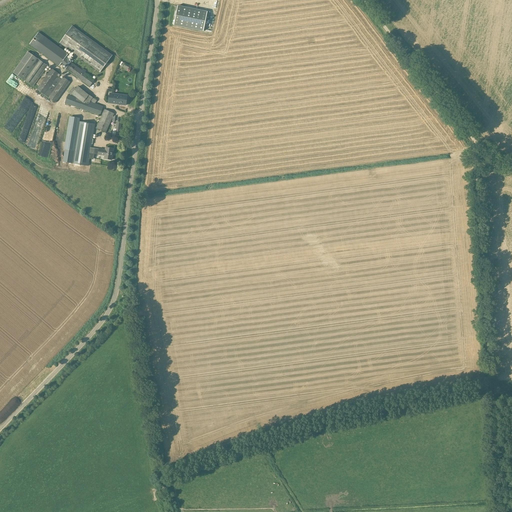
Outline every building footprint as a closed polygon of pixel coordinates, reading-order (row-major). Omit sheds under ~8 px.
[(203,31),(207,12),(177,6),(173,25),(203,31)] [(100,72),(112,55),(72,26),(59,43),(100,72)] [(68,54),(38,32),(29,44),(59,66),(68,54)] [(47,66),(28,52),(13,73),(24,81),(24,80),(33,87),(47,66)] [(94,80),(69,61),(64,68),(89,86),(94,80)] [(59,74),(52,69),(37,90),(55,103),(70,82),(63,77),(62,79),(57,76),(59,74)] [(108,103),(126,106),(127,96),(110,93),(108,103)] [(85,100),(68,94),(65,103),(100,115),(103,107),(94,104),(96,101),(89,95),(85,100)] [(106,132),(111,121),(113,116),(114,114),(105,110),(96,128),(106,132)] [(94,158),(94,154),(98,154),(98,155),(104,156),(103,159),(112,160),(114,149),(105,147),(105,149),(99,148),(91,147),(94,123),(78,121),(78,118),(70,116),(63,162),(88,165),(89,157),(94,158)] [(113,130),(113,135),(119,136),(121,123),(117,122),(115,130),(113,130)]
